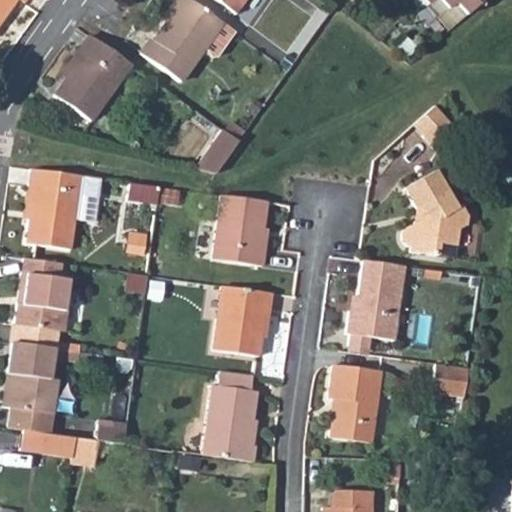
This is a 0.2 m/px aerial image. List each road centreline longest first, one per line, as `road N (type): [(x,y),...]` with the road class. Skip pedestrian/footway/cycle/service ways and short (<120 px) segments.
road 1 (residential): [(288,511),(323,214)]
road 2 (residential): [(71,0),(0,115)]
